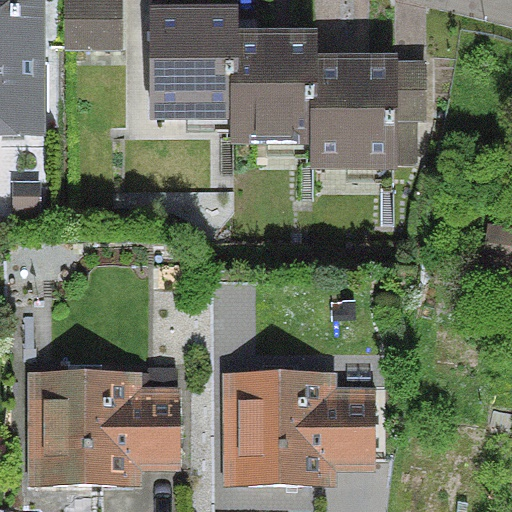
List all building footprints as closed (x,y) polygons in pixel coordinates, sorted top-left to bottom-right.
[(70,42),(115,43),(116,4),(71,2),(70,42)] [(35,5),(0,5),(0,130),(37,129),(35,5)] [(193,22),(157,22),(158,125),(234,126),(234,143),(306,142),(306,158),(385,159),(387,55),(354,55),(307,54),(307,41),(271,41),(234,41),(234,22),(193,22)] [(138,399),(138,375),(30,375),(30,479),(133,479),(133,461),(172,461),(172,399),(138,399)] [(322,382),(228,382),(228,487),(331,487),(331,463),(368,463),(368,402),(322,402),(322,382)]
